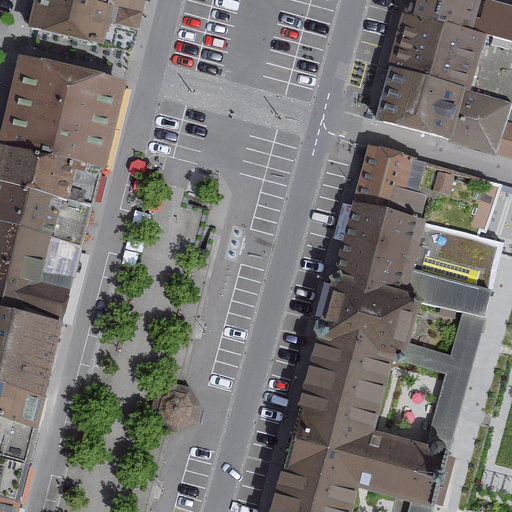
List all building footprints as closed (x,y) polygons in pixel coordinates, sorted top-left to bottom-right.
[(146,0),(39,0),(33,29),(134,54),(146,0)] [(500,164),(501,160),(511,162),(511,13),(486,6),(487,0),(417,0),(410,25),(403,23),(388,74),(392,75),(377,128),(500,164)] [(121,88),(23,64),(3,152),(99,175),(121,88)] [(413,159),(366,146),(353,190),(400,204),(405,186),(413,159)] [(0,226),(81,247),(99,175),(3,152),(0,162),(0,226)] [(448,199),(453,181),(439,177),(434,196),(448,199)] [(346,511),(354,490),(406,503),(403,511),(433,511),(500,265),(505,245),(349,202),(263,511),(346,511)] [(0,312),(60,329),(81,247),(0,226),(0,312)] [(0,393),(41,405),(60,329),(0,312),(0,393)] [(196,410),(189,395),(174,391),(159,399),(155,414),(163,428),(179,433),(192,425),(196,410)] [(0,503),(15,507),(41,405),(0,393),(0,503)] [(0,511),(13,511),(15,507),(0,503),(0,511)]
